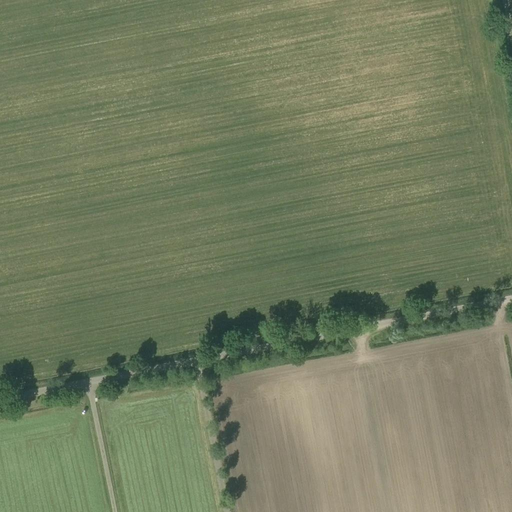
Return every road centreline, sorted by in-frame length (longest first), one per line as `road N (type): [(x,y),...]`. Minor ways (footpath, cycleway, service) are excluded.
road 1 (unclassified): [(0,400),(511,300)]
road 2 (unknown): [(199,361),(227,511)]
